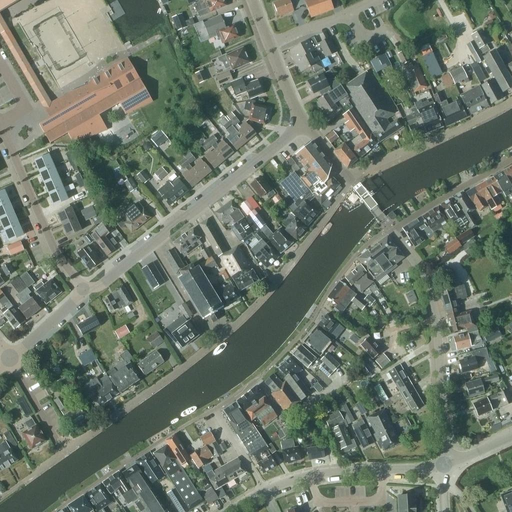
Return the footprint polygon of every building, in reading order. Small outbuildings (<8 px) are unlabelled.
[(0,0),(0,10),(3,9),(4,11),(9,8),(8,6),(18,0),(0,0)] [(210,13),(225,7),(225,6),(225,4),(223,0),(205,0),(193,5),(197,12),(208,8),(210,13)] [(289,0),(284,0),(273,4),(278,17),(288,13),(288,14),(292,13),(292,12),(293,11),(299,8),(299,7),(305,4),(307,4),(312,17),(333,10),(329,0),(292,0),(289,1),(289,0)] [(185,22),(182,14),(172,18),(177,32),(187,28),(194,25),(192,19),(185,22)] [(226,28),(221,17),(203,24),(202,22),(194,25),(197,31),(204,28),(209,40),(216,37),(218,39),(221,38),(223,44),(238,38),(238,37),(239,36),(234,25),(226,28)] [(0,41),(44,108),(50,104),(0,23),(0,41)] [(489,51),(486,45),(489,43),(481,30),(471,36),(479,49),(482,55),(489,51)] [(290,52),(289,52),(294,62),(295,61),(300,73),(312,67),(315,73),(324,69),(318,57),(317,57),(314,51),(319,49),(320,48),(318,44),(317,44),(313,38),(308,40),(289,50),(290,52)] [(326,58),(336,53),(329,38),(318,44),(326,58)] [(483,60),(478,51),(473,41),(466,45),(472,55),(472,54),(477,63),(483,60)] [(246,58),(242,49),(227,56),(226,54),(217,58),(218,62),(222,64),(225,70),(231,68),(232,70),(249,63),(248,62),(249,60),(248,58),(246,58)] [(403,65),(409,62),(403,51),(398,54),(403,65)] [(502,93),(511,87),(511,81),(495,51),(483,58),(502,93)] [(426,69),(437,64),(432,53),(421,58),(426,69)] [(384,55),(377,58),(381,66),(388,63),(384,55)] [(98,114),(118,102),(125,114),(152,102),(127,59),(113,65),(92,80),(87,86),(88,88),(53,109),(57,117),(41,126),(39,125),(50,144),(51,144),(50,142),(67,132),(71,140),(80,142),(107,130),(98,114)] [(413,68),(411,64),(404,67),(405,71),(414,93),(426,88),(417,66),(413,68)] [(455,85),(467,78),(461,67),(449,73),(455,85)] [(199,84),(207,81),(203,70),(195,73),(199,84)] [(323,73),(306,81),(309,87),(309,88),(311,92),(313,96),(319,93),(321,97),(330,89),(326,81),(332,78),(333,80),(334,79),(330,71),(323,74),(323,73)] [(349,100),(378,143),(402,128),(397,120),(389,125),(386,119),(396,113),(368,71),(342,89),(349,100)] [(219,86),(233,81),(229,72),(215,77),(219,86)] [(451,80),(448,74),(440,78),(446,89),(455,85),(452,80),(451,80)] [(244,85),(242,79),(229,83),(235,97),(247,93),(249,100),(263,94),(257,81),(244,85)] [(502,97),(492,80),(488,83),(487,81),(484,82),(485,84),(481,86),(490,104),(491,104),(501,98),(502,97)] [(339,86),(334,90),(327,95),(318,101),(316,103),(319,108),(322,107),(327,115),(336,109),(339,106),(341,109),(344,114),(352,108),(347,101),(349,100),(342,89),(340,86),(339,86)] [(483,95),(479,86),(460,96),(469,116),(489,106),(483,95)] [(224,90),(218,95),(226,108),(233,103),(224,90)] [(443,102),(441,96),(439,93),(433,96),(437,105),(439,111),(440,116),(446,127),(466,118),(458,101),(448,105),(446,100),(443,102)] [(264,125),(265,121),(267,120),(268,116),(266,114),(268,109),(254,105),(255,102),(251,101),(246,102),(244,110),(251,112),(249,120),(249,121),(264,125)] [(421,124),(425,134),(443,127),(432,102),(428,104),(427,101),(421,104),(424,110),(417,113),(422,123),(421,124)] [(422,123),(417,113),(415,108),(410,110),(412,115),(407,117),(401,104),(395,107),(402,120),(405,118),(408,127),(413,139),(425,134),(421,124),(422,123)] [(370,135),(352,108),(342,116),(347,122),(349,121),(359,136),(347,145),(358,159),(377,144),(370,135)] [(197,126),(206,118),(199,110),(190,118),(197,126)] [(231,112),(226,117),(229,121),(228,122),(233,127),(237,124),(239,122),(235,117),(231,112)] [(223,118),(218,122),(222,127),(227,133),(233,127),(228,122),(227,123),(223,118)] [(237,124),(233,127),(237,132),(246,143),(255,135),(248,126),(246,124),(245,122),(239,126),(237,124)] [(229,135),(226,138),(227,140),(229,142),(236,151),(246,143),(237,132),(233,127),(227,133),(229,135)] [(330,145),(338,139),(333,131),(325,138),(330,145)] [(161,132),(151,140),(157,148),(168,139),(161,132)] [(207,141),(211,146),(217,141),(213,136),(207,141)] [(205,151),(211,146),(207,141),(201,146),(205,151)] [(214,150),(224,161),(233,153),(226,145),(222,141),(217,145),(215,143),(211,146),(214,150)] [(300,180),(321,206),(327,199),(329,201),(332,197),(330,195),(339,185),(329,175),(331,166),(312,142),(295,155),(309,173),(300,180)] [(150,148),(150,145),(147,143),(144,143),(142,146),(142,149),(145,151),(148,151),(150,148)] [(347,169),(357,161),(343,144),(333,152),(347,169)] [(214,169),(224,161),(214,150),(211,153),(210,151),(204,156),(207,160),(207,161),(214,169)] [(183,158),(189,165),(195,159),(188,151),(182,156),(183,157),(183,158)] [(39,172),(53,167),(48,156),(34,161),(39,172)] [(182,170),(185,168),(189,165),(183,158),(182,158),(183,160),(178,164),(182,170)] [(290,158),(286,162),(291,168),(295,165),(290,158)] [(192,169),(201,180),(211,172),(204,163),(200,159),(194,164),(195,166),(192,169)] [(201,180),(192,169),(189,165),(185,168),(187,170),(181,175),(185,179),(192,188),(201,180)] [(511,166),(503,172),(511,189),(511,166)] [(44,183),(58,178),(53,167),(39,172),(44,183)] [(162,168),(154,174),(160,181),(167,174),(162,168)] [(142,172),(137,176),(143,184),(148,180),(142,172)] [(511,199),(511,189),(503,172),(493,177),(500,189),(501,190),(502,192),(505,198),(509,195),(511,199)] [(306,227),(318,214),(318,212),(308,203),(314,198),(294,173),(280,184),(295,203),(294,204),(298,210),(293,214),(296,219),(306,227)] [(266,185),(260,177),(250,185),(260,198),(265,194),(268,199),(275,194),(267,184),(266,185)] [(496,195),(502,192),(501,190),(500,189),(493,177),(482,184),(474,188),(482,200),(483,199),(485,202),(485,201),(491,211),(501,204),(496,195)] [(49,195),(62,189),(58,178),(44,183),(49,195)] [(131,178),(123,183),(124,184),(129,193),(130,193),(137,188),(131,178)] [(180,182),(178,179),(171,185),(168,182),(157,191),(162,197),(169,206),(188,191),(180,182)] [(70,185),(62,189),(49,195),(53,206),(67,200),(64,193),(72,189),(70,185)] [(86,195),(93,192),(90,186),(83,189),(86,195)] [(482,200),(474,188),(465,193),(472,204),(473,203),(479,213),(488,207),(485,202),(483,199),(482,200)] [(0,206),(8,202),(4,191),(0,192),(0,206)] [(470,230),(476,226),(468,214),(474,210),(463,192),(452,198),(464,216),(468,222),(466,223),(470,230)] [(275,204),(281,199),(277,195),(272,200),(275,204)] [(256,214),(261,210),(250,197),(245,201),(253,210),(256,214)] [(452,226),(457,224),(455,221),(463,216),(452,198),(440,206),(452,226)] [(235,224),(244,218),(239,212),(240,212),(231,201),(215,213),(224,225),(232,220),(235,224)] [(239,207),(246,216),(247,215),(253,210),(245,201),(239,207)] [(8,202),(0,206),(0,218),(13,213),(8,202)] [(118,221),(116,223),(121,229),(125,225),(131,233),(151,218),(143,208),(138,202),(122,215),(123,217),(118,221)] [(83,216),(94,211),(92,207),(74,215),(71,208),(57,214),(62,226),(76,220),(83,216)] [(437,207),(422,217),(428,227),(431,225),(434,229),(438,226),(442,231),(444,232),(450,228),(445,221),(446,221),(437,207)] [(260,231),(280,254),(292,244),(280,229),(273,235),(256,214),(253,210),(247,215),(247,216),(260,231)] [(94,211),(83,216),(85,221),(96,216),(94,211)] [(391,221),(396,217),(392,212),(387,216),(391,221)] [(0,231),(4,230),(18,224),(13,213),(0,218),(0,220),(2,226),(0,226),(0,231)] [(104,221),(100,215),(92,220),(95,226),(104,221)] [(297,240),(300,235),(305,228),(290,215),(282,224),(287,229),(286,230),(297,240)] [(253,236),(259,232),(260,231),(247,216),(233,226),(243,240),(251,234),(253,236)] [(421,237),(422,237),(426,234),(430,239),(434,236),(428,227),(421,217),(412,223),(421,237)] [(227,253),(207,219),(199,225),(218,258),(220,257),(240,291),(258,281),(238,246),(227,253)] [(76,220),(62,226),(67,237),(81,231),(76,220)] [(107,256),(114,250),(104,237),(113,231),(106,221),(97,228),(98,229),(90,236),(107,256)] [(424,241),(422,237),(421,237),(412,223),(402,229),(415,248),(424,241)] [(22,236),(18,224),(4,230),(9,241),(22,236)] [(183,258),(202,244),(198,239),(200,238),(193,229),(173,244),(183,258)] [(474,237),(470,230),(456,238),(461,245),(474,237)] [(269,242),(259,232),(253,236),(253,237),(253,236),(259,243),(251,250),(254,256),(255,256),(254,258),(256,260),(257,259),(266,269),(278,258),(266,245),(269,242)] [(87,245),(93,240),(88,234),(83,239),(87,245)] [(374,280),(403,257),(387,236),(367,251),(368,251),(358,259),(374,280)] [(449,255),(461,246),(455,238),(443,247),(449,255)] [(11,256),(24,250),(20,242),(7,248),(11,256)] [(89,270),(100,261),(88,246),(77,254),(89,270)] [(204,261),(212,257),(207,248),(200,252),(204,261)] [(171,253),(170,251),(166,253),(167,255),(164,257),(175,275),(179,273),(182,276),(177,279),(203,320),(209,316),(213,323),(221,318),(217,311),(223,308),(198,266),(194,269),(191,265),(185,269),(174,251),(171,253)] [(205,272),(216,265),(211,257),(200,264),(205,272)] [(6,276),(13,272),(8,264),(1,268),(6,276)] [(360,293),(373,282),(360,265),(345,279),(351,286),(353,284),(360,293)] [(27,288),(34,283),(26,273),(19,278),(27,288)] [(164,282),(158,273),(147,279),(153,289),(164,282)] [(22,283),(18,277),(11,283),(15,289),(22,283)] [(61,293),(51,280),(44,286),(41,282),(33,289),(36,292),(46,304),(61,293)] [(367,304),(356,295),(349,289),(339,281),(327,298),(336,306),(333,310),(340,315),(350,302),(361,311),(367,304)] [(226,306),(239,298),(230,282),(227,283),(229,285),(218,292),(220,295),(226,306)] [(127,306),(132,303),(122,285),(115,289),(117,292),(103,300),(110,313),(123,306),(124,308),(127,306)] [(458,314),(457,309),(458,308),(456,300),(466,297),(463,286),(439,293),(445,312),(446,312),(447,317),(446,317),(450,333),(462,330),(462,329),(474,326),(471,311),(458,314)] [(31,293),(27,288),(16,296),(23,306),(18,309),(27,319),(39,309),(31,299),(28,295),(31,293)] [(13,307),(0,290),(0,303),(3,307),(5,306),(8,310),(3,315),(15,329),(24,321),(13,307)] [(410,305),(418,302),(414,292),(406,296),(410,305)] [(367,295),(363,300),(370,306),(375,301),(367,295)] [(186,319),(191,316),(184,304),(178,307),(186,319)] [(330,336),(339,325),(335,322),(336,322),(326,314),(317,326),(326,333),(330,336)] [(398,324),(403,321),(399,314),(394,317),(398,324)] [(83,336),(100,326),(95,316),(77,326),(83,336)] [(192,341),(198,336),(192,329),(194,327),(190,320),(184,325),(179,319),(164,331),(175,342),(177,341),(182,348),(188,343),(189,343),(191,341),(192,341)] [(118,339),(129,333),(125,326),(114,332),(118,339)] [(456,350),(471,347),(475,346),(476,344),(474,337),(479,336),(476,326),(466,329),(467,334),(453,338),(453,339),(452,340),(454,347),(455,347),(456,350)] [(320,356),(332,341),(317,328),(315,328),(303,343),(320,356)] [(153,349),(163,342),(156,332),(146,339),(153,349)] [(358,342),(360,345),(372,359),(382,351),(369,337),(366,334),(359,340),(358,342)] [(486,342),(494,339),(491,334),(484,337),(486,342)] [(358,342),(359,340),(353,335),(349,340),(355,344),(358,342)] [(307,368),(315,359),(301,346),(292,355),(307,368)] [(461,374),(477,369),(475,362),(488,359),(485,348),(470,352),(471,358),(458,362),(461,374)] [(95,358),(91,351),(86,354),(85,352),(78,357),(84,367),(91,363),(90,361),(95,358)] [(120,394),(140,381),(136,375),(138,374),(129,361),(132,359),(126,351),(120,356),(123,361),(107,373),(110,377),(109,378),(120,394)] [(144,376),(163,362),(156,352),(136,366),(144,376)] [(333,372),(339,365),(327,354),(320,360),(333,372)] [(381,369),(389,362),(383,354),(375,362),(381,369)] [(297,375),(302,371),(301,370),(301,369),(289,358),(279,369),(286,377),(284,379),(301,401),(310,394),(295,375),(296,374),(297,375)] [(363,361),(358,365),(360,367),(365,374),(370,371),(363,361)] [(328,378),(332,373),(323,364),(318,369),(328,378)] [(400,392),(411,386),(399,365),(388,372),(400,392)] [(282,385),(273,374),(264,383),(273,393),(271,395),(285,413),(300,402),(285,382),(282,385)] [(94,380),(86,385),(90,390),(90,391),(89,392),(91,396),(93,396),(100,407),(118,394),(106,375),(99,380),(97,377),(94,379),(94,380)] [(499,381),(497,375),(481,380),(480,379),(465,384),(469,398),(484,393),(482,386),(499,381)] [(68,390),(72,387),(66,376),(56,382),(62,391),(67,388),(68,390)] [(317,383),(312,387),(318,393),(322,389),(317,383)] [(382,403),(388,400),(379,384),(373,388),(382,403)] [(276,417),(270,407),(270,406),(256,386),(236,402),(244,413),(245,412),(251,421),(256,417),(263,427),(276,417)] [(411,386),(400,392),(400,393),(388,400),(382,403),(385,408),(403,398),(411,413),(423,406),(411,386)] [(511,403),(506,390),(473,404),(471,404),(477,418),(478,417),(478,416),(491,411),(489,405),(499,400),(502,407),(511,403)] [(68,406),(61,396),(54,401),(70,426),(88,415),(81,405),(78,399),(68,406)] [(362,416),(370,411),(363,400),(355,405),(362,416)] [(245,449),(261,438),(245,415),(236,402),(223,411),(231,424),(240,439),(239,439),(245,449)] [(25,403),(19,406),(26,417),(31,414),(25,403)] [(348,425),(354,422),(345,405),(339,408),(348,425)] [(384,451),(400,444),(383,410),(365,419),(380,449),(383,448),(384,451)] [(343,421),(338,412),(324,419),(328,428),(331,427),(332,429),(337,441),(335,441),(340,454),(356,447),(353,440),(350,441),(344,428),(347,427),(344,420),(343,421)] [(408,427),(412,425),(408,416),(403,418),(408,427)] [(36,426),(31,419),(24,423),(28,430),(22,434),(31,449),(32,449),(34,449),(38,447),(38,446),(45,441),(42,436),(39,431),(36,426)] [(511,424),(511,423),(510,419),(500,423),(500,430),(511,424)] [(363,448),(373,443),(362,421),(352,426),(354,431),(363,448)] [(6,427),(0,429),(0,432),(6,442),(7,441),(12,438),(8,431),(6,427)] [(280,440),(285,437),(281,430),(276,433),(280,440)] [(204,446),(215,440),(211,432),(199,438),(204,446)] [(186,462),(190,459),(174,435),(165,441),(181,466),(184,469),(188,466),(186,462)] [(261,438),(245,449),(250,457),(252,455),(263,474),(276,466),(267,451),(269,450),(266,446),(261,438)] [(294,448),(292,439),(284,441),(286,450),(282,451),(284,464),(287,463),(287,464),(292,463),(292,462),(301,460),(298,447),(294,448)] [(0,470),(6,468),(8,467),(10,466),(9,465),(17,461),(6,442),(1,445),(0,445),(0,470)] [(215,459),(222,455),(221,452),(218,446),(216,442),(208,446),(215,459)] [(221,452),(226,450),(223,443),(218,446),(221,452)] [(271,443),(266,446),(272,454),(276,451),(271,443)] [(175,488),(189,511),(203,502),(181,466),(167,445),(153,454),(158,461),(160,465),(174,486),(175,488)] [(212,457),(205,446),(199,450),(190,456),(198,469),(207,462),(206,461),(212,457)] [(309,460),(324,457),(322,446),(307,449),(309,460)] [(160,465),(158,461),(156,463),(149,452),(134,461),(150,485),(164,476),(158,466),(160,465)] [(222,467),(230,482),(246,473),(237,458),(222,467)] [(137,496),(151,487),(136,465),(122,474),(127,482),(137,496)] [(230,482),(222,467),(213,472),(212,471),(212,470),(210,466),(204,470),(206,474),(215,490),(230,482)] [(195,478),(200,475),(196,469),(191,472),(195,478)] [(137,496),(127,482),(126,483),(118,472),(102,483),(110,494),(117,489),(127,504),(137,498),(137,496)] [(99,485),(85,495),(96,511),(111,502),(99,485)] [(189,511),(175,488),(167,494),(178,511),(189,511)] [(208,505),(218,499),(212,489),(202,496),(208,505)] [(511,511),(511,490),(500,496),(505,510),(500,511),(511,511)] [(397,511),(416,511),(415,495),(397,496),(397,511)] [(95,511),(92,511),(83,496),(68,506),(69,508),(71,511),(96,511),(95,511)] [(156,496),(142,505),(146,511),(166,511),(166,510),(156,496)]
